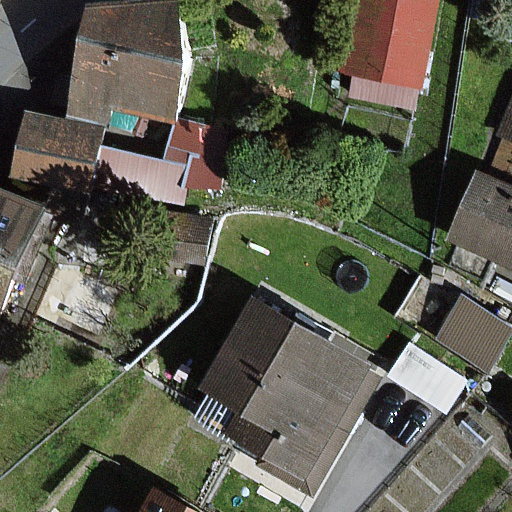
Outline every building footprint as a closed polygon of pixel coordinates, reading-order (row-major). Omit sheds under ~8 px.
[(437,0),(365,0),(352,68),(422,81),(437,0)] [(182,59),(179,2),(93,6),(75,110),(108,118),(112,101),(173,114),(182,59)] [(98,129),(32,116),(21,169),(87,183),(98,129)] [(511,189),(483,178),(459,237),(511,258),(511,189)] [(0,305),(41,214),(0,195),(0,305)] [(442,329),(497,358),(511,329),(511,310),(465,286),(442,329)] [(378,371),(257,301),(209,384),(284,427),(265,460),(311,486),(378,371)] [(448,397),(465,369),(417,338),(399,366),(448,397)] [(194,511),(158,493),(148,511),(194,511)]
